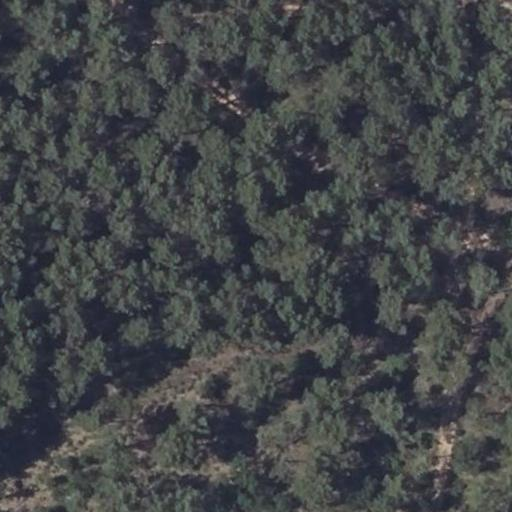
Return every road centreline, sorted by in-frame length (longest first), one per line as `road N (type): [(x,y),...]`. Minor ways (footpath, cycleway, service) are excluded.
road 1 (track): [(110,0),(171,59),(341,166),(511,256)]
road 2 (track): [(441,0),(324,14),(154,12),(132,20)]
